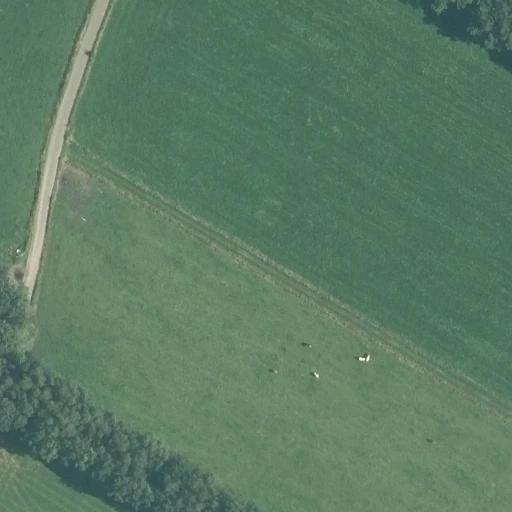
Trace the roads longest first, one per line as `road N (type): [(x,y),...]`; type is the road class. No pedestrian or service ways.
road 1 (track): [(54,144),(511,415)]
road 2 (unclassified): [(104,0),(55,138),(46,211),(0,372)]
